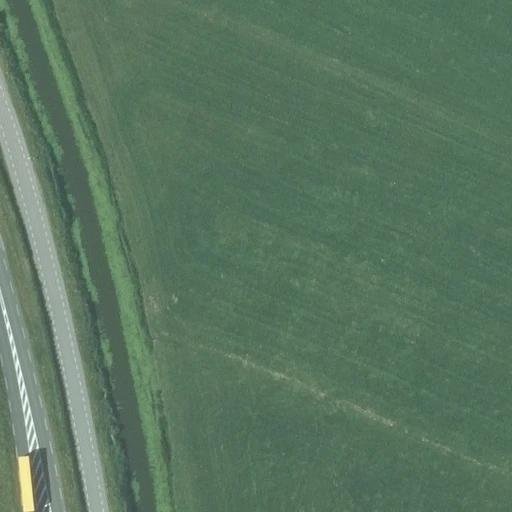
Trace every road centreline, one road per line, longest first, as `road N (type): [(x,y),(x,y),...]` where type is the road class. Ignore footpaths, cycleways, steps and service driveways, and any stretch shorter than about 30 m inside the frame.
road 1 (tertiary): [(95,511),(61,313),(0,101)]
road 2 (primary): [(36,468),(0,296)]
